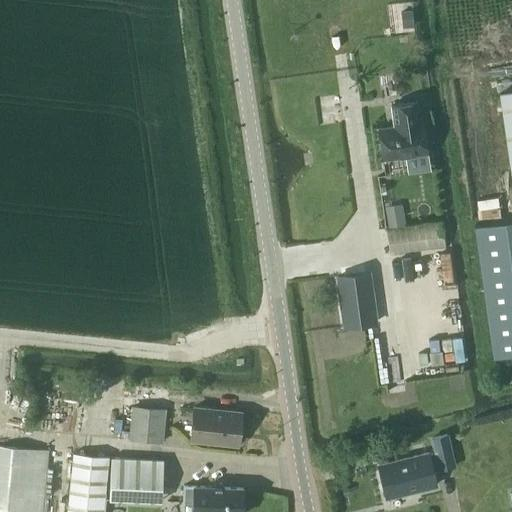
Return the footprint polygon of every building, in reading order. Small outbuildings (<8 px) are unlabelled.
[(401,12),(402,26),(412,25),(411,11),(401,12)] [(511,89),(498,91),(511,186),(511,89)] [(394,126),(377,128),(382,158),(399,156),(427,152),(422,122),(420,122),(416,101),(390,105),(394,126)] [(401,208),(386,211),(388,225),(403,223),(401,208)] [(492,357),(511,354),(511,219),(474,225),(492,357)] [(380,231),(384,257),(446,249),(442,222),(380,231)] [(368,272),(337,276),(344,326),(375,321),(368,272)] [(129,439),(161,442),(164,409),(132,406),(129,439)] [(193,407),(190,439),(237,444),(240,412),(193,407)] [(446,435),(432,439),(435,452),(439,469),(453,466),(446,435)] [(0,511),(10,511),(41,511),(47,449),(0,444),(0,511)] [(66,511),(102,511),(108,456),(72,452),(66,511)] [(426,454),(377,467),(385,498),(434,485),(430,471),(439,469),(435,452),(426,454)] [(110,457),(109,498),(148,500),(161,501),(162,473),(162,460),(110,457)] [(330,459),(318,462),(321,478),(333,475),(330,459)] [(181,511),(242,511),(243,485),(193,483),(193,485),(183,485),(181,511)]
